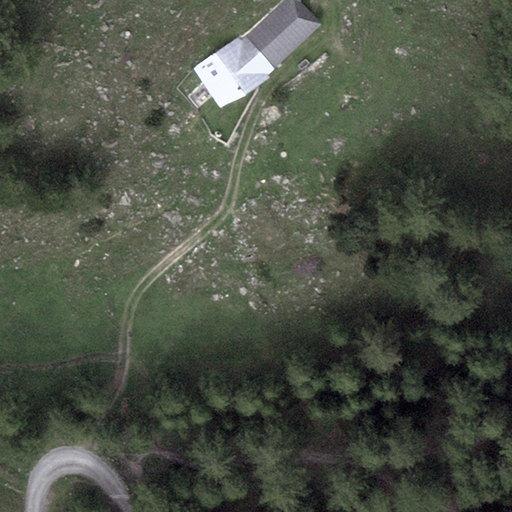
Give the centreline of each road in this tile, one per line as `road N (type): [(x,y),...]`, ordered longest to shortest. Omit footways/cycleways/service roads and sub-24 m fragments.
road 1 (track): [(82,462),(122,365),(135,289),(229,208),(246,133),(269,91)]
road 2 (track): [(132,511),(82,462),(57,462),(35,511)]
